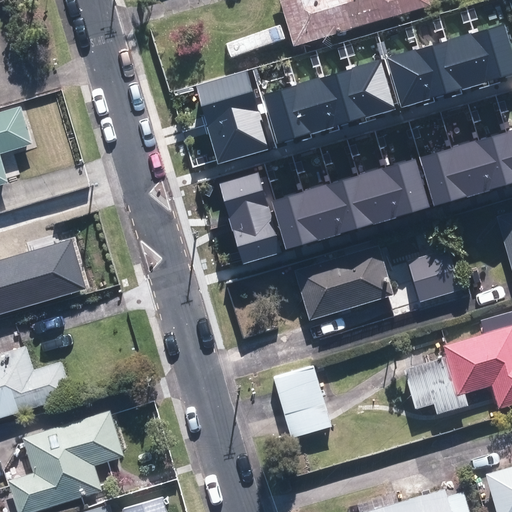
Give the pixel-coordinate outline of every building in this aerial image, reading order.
[(278,0),(293,47),(429,7),(426,0),(278,0)] [(511,51),(504,24),(471,34),(485,82),(511,73),(511,51)] [(471,34),(449,40),(463,89),(485,82),(471,34)] [(449,40),(417,49),(431,99),(463,89),(449,40)] [(387,58),(401,107),(431,99),(417,49),(387,58)] [(380,61),(352,69),(366,117),(395,109),(380,61)] [(352,69),(320,79),(334,126),(366,117),(352,69)] [(195,86),(207,125),(259,111),(247,71),(195,86)] [(320,79),(297,85),(311,133),(334,126),(320,79)] [(297,85),(264,94),(277,143),(311,133),(297,85)] [(0,184),(6,183),(0,162),(0,153),(29,145),(18,109),(0,114),(0,184)] [(259,111),(207,125),(218,164),(270,149),(259,111)] [(475,141),(489,190),(511,183),(511,148),(507,132),(475,141)] [(452,147),(467,197),(489,190),(475,141),(452,147)] [(419,157),(434,207),(467,197),(452,147),(419,157)] [(416,158),(381,168),(395,217),(430,207),(416,158)] [(359,175),(373,224),(395,217),(381,168),(359,175)] [(219,183),(231,224),(270,212),(259,172),(219,183)] [(359,175),(325,185),(340,234),(373,224),(359,175)] [(325,185),(303,191),(318,240),(340,234),(325,185)] [(271,201),(286,250),(318,240),(303,191),(271,201)] [(270,212),(231,224),(243,264),(282,253),(270,212)] [(511,214),(496,219),(511,272),(511,214)] [(0,314),(85,290),(71,242),(0,262),(0,314)] [(294,273),(309,321),(391,296),(376,247),(294,273)] [(409,265),(421,301),(457,290),(446,254),(409,265)] [(490,386),(497,409),(511,404),(511,331),(511,327),(444,347),(459,395),(490,386)] [(0,418),(71,397),(60,364),(33,373),(25,348),(0,355),(0,418)] [(331,428),(311,368),(274,380),(293,440),(331,428)] [(8,481),(17,511),(35,511),(100,492),(92,467),(123,457),(109,413),(23,439),(34,474),(8,481)] [(511,511),(511,466),(484,475),(494,511),(511,511)] [(366,511),(447,511),(441,490),(366,511)] [(164,511),(161,500),(123,511),(164,511)]
